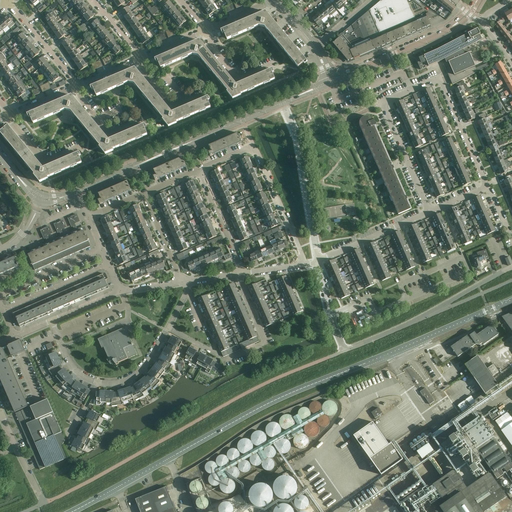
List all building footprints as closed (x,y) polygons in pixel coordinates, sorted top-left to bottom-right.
[(209,0),(202,5),(205,10),(212,5),(209,0)] [(345,6),(343,4),(339,0),(335,0),(333,2),(338,8),(339,8),(340,10),(345,6)] [(407,0),(381,0),(341,34),(336,39),(337,40),(333,44),(348,61),(430,26),(428,20),(431,19),(428,13),(426,15),(422,7),(414,1),(408,3),(407,0)] [(446,9),(451,4),(446,0),(442,6),(446,9)] [(79,12),(86,6),(82,1),(75,7),(79,12)] [(167,12),(173,6),(169,1),(162,7),(167,12)] [(212,5),(205,10),(209,16),(218,9),(214,4),(212,5)] [(325,8),(332,15),(336,12),(330,4),(325,8)] [(446,9),(451,13),(456,8),(451,4),(446,9)] [(83,17),(88,13),(90,11),(86,6),(79,12),(83,17)] [(171,17),(178,11),(173,6),(167,12),(171,17)] [(125,17),(132,12),(128,7),(121,12),(125,17)] [(321,11),(326,17),(328,15),(330,16),(331,15),(332,15),(325,8),(321,11)] [(90,11),(88,13),(83,17),(88,22),(94,16),(90,11)] [(175,22),(182,16),(178,11),(171,17),(175,22)] [(326,17),(321,11),(316,15),(321,21),(326,17)] [(46,17),(44,18),(48,24),(55,19),(57,17),(53,12),(51,13),(46,17)] [(128,23),(135,18),(132,12),(125,17),(128,23)] [(257,15),(221,31),(222,34),(224,33),(225,35),(227,40),(239,35),(243,33),(248,31),(253,29),(255,28),(259,26),(265,28),(267,31),(296,65),(296,66),(298,68),(303,63),(305,65),(307,62),(273,21),(271,19),(265,12),(257,15)] [(321,21),(316,15),(312,19),(317,25),(321,21)] [(8,16),(2,20),(8,27),(9,29),(15,24),(8,16)] [(186,21),(182,16),(175,22),(180,27),(178,28),(180,31),(186,26),(184,23),(186,21)] [(135,18),(128,23),(132,28),(139,23),(135,18)] [(59,24),(58,24),(55,19),(48,24),(52,29),(59,24)] [(90,25),(88,27),(92,32),(95,30),(101,25),(97,20),(90,25)] [(499,30),(503,27),(499,22),(495,25),(499,30)] [(55,35),(62,30),(64,28),(60,23),(58,24),(59,24),(52,29),(55,35)] [(136,33),(143,28),(139,23),(132,28),(136,33)] [(99,35),(106,30),(101,25),(95,30),(99,35)] [(502,35),(507,32),(503,27),(499,30),(502,35)] [(139,39),(146,34),(143,28),(136,33),(139,39)] [(62,30),(55,35),(59,40),(66,35),(62,30)] [(103,40),(110,35),(106,30),(99,35),(103,40)] [(434,51),(416,59),(420,70),(438,63),(442,61),(443,64),(447,73),(448,75),(452,85),(477,72),(481,70),(490,66),(490,65),(489,63),(476,68),(475,66),(469,53),(468,53),(466,48),(467,48),(470,46),(482,40),(479,35),(477,30),(476,30),(457,40),(437,50),(434,51)] [(506,40),(511,37),(507,32),(502,35),(506,40)] [(20,44),(27,38),(22,33),(21,35),(19,33),(12,39),(18,46),(20,44)] [(146,34),(139,39),(143,44),(150,39),(146,34)] [(108,45),(114,40),(110,35),(103,40),(108,45)] [(24,49),(31,43),(27,38),(20,44),(24,49)] [(66,50),(73,45),(69,39),(62,44),(66,50)] [(112,50),(118,45),(114,40),(108,45),(112,50)] [(188,45),(155,60),(156,63),(158,62),(159,64),(160,68),(161,69),(171,64),(189,56),(190,56),(193,55),(198,56),(200,59),(201,59),(218,79),(226,89),(228,91),(227,92),(233,99),(241,96),(241,95),(275,80),(272,73),(271,71),(239,85),(239,84),(237,83),(235,83),(233,84),(204,48),(205,47),(199,40),(191,44),(188,45)] [(31,43),(24,49),(28,54),(35,49),(31,43)] [(69,55),(76,50),(73,45),(66,50),(69,55)] [(118,45),(112,50),(116,55),(122,50),(118,45)] [(28,54),(26,56),(31,61),(33,59),(39,54),(35,49),(28,54)] [(73,60),(80,55),(76,50),(69,55),(73,60)] [(77,66),(84,61),(80,55),(73,60),(77,66)] [(40,68),(47,62),(42,57),(36,63),(40,68)] [(84,61),(77,66),(81,71),(88,66),(84,61)] [(44,73),(51,67),(47,62),(40,68),(44,73)] [(498,70),(504,67),(500,62),(495,65),(498,70)] [(7,66),(0,71),(4,76),(11,71),(7,66)] [(49,78),(55,73),(51,67),(44,73),(49,78)] [(501,76),(507,73),(504,67),(498,70),(501,76)] [(125,74),(93,88),(94,90),(94,91),(96,96),(111,90),(124,85),(128,83),(134,84),(137,87),(162,117),(162,118),(163,119),(162,120),(168,127),(177,123),(177,122),(211,108),(208,101),(207,99),(175,113),(174,111),(170,110),(169,111),(140,76),(141,75),(135,68),(126,72),(124,73),(125,74)] [(8,81),(15,76),(11,71),(4,76),(8,81)] [(55,73),(49,78),(53,83),(60,77),(55,73)] [(504,81),(510,78),(507,73),(501,76),(504,81)] [(15,76),(8,81),(11,87),(18,82),(21,80),(17,75),(15,76)] [(18,82),(11,87),(15,92),(22,87),(25,85),(21,80),(18,82)] [(454,89),(456,95),(469,90),(468,87),(467,88),(466,84),(465,85),(463,81),(455,85),(457,88),(454,89)] [(22,87),(15,92),(19,98),(21,96),(23,99),(25,102),(31,100),(28,95),(30,94),(25,85),(22,87)] [(423,97),(431,94),(429,88),(421,92),(423,97)] [(459,100),(466,97),(465,94),(467,93),(470,91),(469,89),(469,90),(456,95),(459,100)] [(425,102),(434,99),(431,94),(423,97),(425,102)] [(61,101),(30,115),(30,116),(30,117),(31,119),(33,124),(58,113),(61,112),(63,111),(65,110),(68,110),(69,111),(71,111),(74,115),(80,122),(99,145),(100,146),(99,147),(105,154),(114,151),(113,150),(148,135),(145,128),(144,126),(112,140),(111,139),(107,138),(106,139),(77,103),(78,103),(72,95),(63,99),(61,100),(61,101)] [(461,106),(468,102),(471,101),(474,100),(473,98),(470,99),(469,99),(467,100),(466,97),(459,100),(461,106)] [(434,99),(425,102),(427,107),(436,104),(434,99)] [(398,109),(406,105),(404,100),(395,103),(398,109)] [(463,111),(470,108),(468,102),(461,106),(463,111)] [(430,112),(438,109),(436,104),(427,107),(430,112)] [(400,113),(408,110),(406,105),(398,109),(400,113)] [(466,116),(473,113),(470,108),(463,111),(466,116)] [(432,117),(440,114),(438,109),(430,112),(432,117)] [(402,118),(410,115),(408,110),(400,113),(402,118)] [(473,113),(466,116),(468,121),(475,118),(473,113)] [(434,122),(442,118),(440,114),(432,117),(434,122)] [(404,123),(413,120),(410,115),(402,118),(404,123)] [(359,126),(398,215),(410,209),(406,200),(407,199),(406,196),(405,197),(393,169),(394,169),(393,166),(391,166),(374,126),(376,125),(374,120),(373,121),(372,120),(372,119),(371,118),(370,118),(369,117),(368,117),(367,117),(365,117),(364,117),(363,117),(362,118),(361,119),(360,120),(360,121),(359,122),(359,124),(359,125),(359,126)] [(481,121),(478,122),(481,127),(487,124),(490,123),(493,122),(492,120),(489,121),(490,120),(489,117),(488,117),(485,119),(481,121)] [(436,127),(445,123),(442,118),(434,122),(436,127)] [(406,128),(415,125),(413,120),(404,123),(406,128)] [(438,132),(447,128),(445,123),(436,127),(438,132)] [(408,133),(417,130),(415,125),(406,128),(408,133)] [(4,129),(0,132),(30,169),(31,169),(35,175),(34,175),(34,176),(40,182),(48,179),(48,178),(82,163),(79,157),(78,154),(46,168),(46,167),(42,166),(41,167),(7,127),(5,128),(4,129)] [(447,128),(438,132),(440,137),(449,134),(447,128)] [(411,138),(419,135),(417,130),(408,133),(411,138)] [(208,146),(211,151),(208,152),(210,157),(215,155),(215,154),(241,142),(237,133),(208,146)] [(413,143),(421,139),(419,135),(411,138),(413,143)] [(487,143),(494,140),(492,135),(485,137),(487,143)] [(445,147),(453,143),(451,138),(442,142),(445,147)] [(421,139),(413,143),(415,148),(423,145),(423,144),(426,143),(424,139),(421,140),(421,139)] [(447,152),(455,148),(453,143),(445,147),(447,152)] [(496,145),(489,148),(492,153),(499,151),(496,145)] [(449,157),(458,153),(455,148),(447,152),(449,157)] [(419,158),(428,154),(425,149),(417,153),(419,158)] [(494,159),(501,156),(500,154),(502,153),(500,150),(499,151),(492,153),(494,159)] [(451,162),(460,158),(458,153),(449,157),(451,162)] [(428,154),(419,158),(421,163),(430,159),(428,154)] [(501,156),(494,159),(496,164),(503,161),(504,161),(502,155),(501,156)] [(244,156),(238,158),(241,163),(243,166),(251,162),(249,158),(248,159),(247,157),(245,158),(244,156)] [(153,170),(154,170),(156,175),(153,176),(155,181),(160,179),(160,178),(186,166),(182,157),(153,170)] [(453,167),(462,163),(460,158),(451,162),(453,167)] [(423,168),(432,164),(430,159),(421,163),(423,168)] [(503,161),(496,164),(499,169),(511,164),(510,162),(508,163),(507,160),(504,161),(503,161)] [(251,162),(243,166),(244,169),(245,168),(246,171),(252,168),(252,166),(253,166),(251,162)] [(456,172),(464,168),(462,163),(453,167),(456,172)] [(426,173),(434,169),(432,164),(423,168),(426,173)] [(511,165),(511,164),(499,169),(501,175),(508,172),(506,169),(509,168),(509,167),(511,165)] [(252,168),(246,171),(247,173),(246,174),(247,177),(256,173),(254,169),(253,170),(252,168)] [(458,177),(466,173),(464,168),(456,172),(458,177)] [(428,178),(436,174),(434,169),(426,173),(428,178)] [(212,174),(211,175),(213,179),(214,178),(221,175),(220,172),(219,172),(218,170),(211,172),(212,174)] [(256,173),(247,177),(249,180),(249,179),(251,182),(257,179),(256,177),(257,177),(256,173)] [(460,182),(468,178),(466,173),(458,177),(460,182)] [(436,174),(428,178),(430,183),(439,179),(436,174)] [(214,178),(213,179),(214,182),(215,182),(216,184),(223,181),(222,178),(223,178),(221,175),(214,178)] [(468,178),(460,182),(462,187),(471,183),(468,178)] [(257,179),(251,182),(252,184),(251,185),(252,188),(261,184),(259,180),(258,181),(257,179)] [(432,188),(441,184),(439,179),(430,183),(432,188)] [(127,181),(98,194),(100,199),(98,200),(100,205),(105,203),(104,202),(131,190),(127,181)] [(185,184),(187,190),(196,186),(194,182),(193,183),(193,181),(190,181),(185,184)] [(217,185),(216,186),(218,190),(226,186),(225,183),(224,183),(223,181),(216,184),(217,185)] [(261,184),(252,188),(254,191),(255,193),(262,190),(261,188),(262,188),(261,184)] [(434,193),(443,189),(441,184),(432,188),(434,193)] [(196,186),(187,190),(189,195),(190,195),(197,192),(197,190),(198,190),(196,186)] [(226,186),(218,190),(219,193),(220,193),(221,195),(228,192),(227,189),(226,186)] [(443,189),(434,193),(437,198),(445,194),(443,189)] [(189,202),(192,201),(201,197),(199,193),(198,194),(197,192),(190,195),(189,195),(186,196),(189,202)] [(222,197),(221,197),(222,201),(231,197),(230,194),(229,194),(228,192),(221,195),(222,197)] [(263,192),(256,195),(257,197),(257,198),(258,201),(266,197),(265,194),(264,194),(263,192)] [(164,193),(156,196),(157,198),(156,199),(158,202),(167,199),(164,193)] [(473,205),(482,201),(479,196),(471,200),(473,205)] [(194,206),(202,203),(201,201),(202,201),(201,197),(192,201),(194,206)] [(231,197),(222,201),(224,204),(225,204),(226,206),(233,203),(232,201),(232,200),(231,197)] [(266,197),(258,201),(259,204),(260,204),(261,206),(268,203),(267,201),(268,201),(266,197)] [(161,208),(169,204),(167,199),(158,202),(159,206),(160,206),(161,208)] [(482,201),(473,205),(475,210),(484,206),(482,201)] [(197,212),(206,208),(204,204),(203,205),(202,203),(194,206),(197,212)] [(268,203),(261,206),(262,209),(261,209),(263,212),(271,208),(269,205),(268,203)] [(163,213),(171,210),(169,204),(161,208),(162,209),(161,210),(163,213)] [(132,214),(141,210),(139,206),(138,207),(137,205),(132,207),(129,208),(132,214)] [(228,210),(227,210),(228,214),(237,210),(235,207),(234,207),(233,205),(227,208),(228,210)] [(450,215),(459,211),(456,206),(448,210),(450,215)] [(484,206),(475,210),(478,215),(486,211),(484,206)] [(199,217),(207,214),(206,212),(207,212),(206,208),(197,212),(199,217)] [(271,208),(263,212),(264,215),(265,215),(266,217),(273,214),(272,212),(273,212),(271,208)] [(134,219),(142,216),(141,214),(142,213),(141,210),(132,214),(134,219)] [(166,219),(174,215),(171,210),(163,213),(164,217),(165,217),(166,219)] [(237,210),(228,214),(230,218),(231,217),(232,219),(238,216),(237,214),(238,213),(237,210)] [(452,220),(461,216),(459,211),(450,215),(452,220)] [(486,211),(478,215),(480,220),(488,216),(486,211)] [(434,222),(442,219),(440,213),(431,217),(434,222)] [(73,226),(75,230),(77,230),(74,224),(80,221),(77,214),(68,218),(72,227),(73,226)] [(202,223),(210,219),(209,215),(208,216),(207,214),(199,217),(202,223)] [(273,214),(266,217),(267,220),(266,220),(268,223),(276,219),(274,216),(273,216),(273,214)] [(167,225),(176,221),(174,215),(166,219),(167,220),(166,221),(167,225)] [(142,216),(134,219),(137,225),(146,221),(144,217),(143,218),(142,216)] [(232,221),(231,221),(233,225),(241,222),(241,221),(240,218),(239,218),(238,216),(232,219),(232,221)] [(455,225),(463,221),(461,216),(452,220),(455,225)] [(482,225),(490,221),(488,216),(480,220),(482,225)] [(103,226),(111,223),(109,217),(107,218),(101,220),(102,222),(101,223),(103,226)] [(204,228),(212,225),(211,223),(212,223),(210,219),(202,223),(204,228)] [(276,219),(268,223),(269,226),(270,226),(271,228),(277,225),(277,223),(276,219)] [(442,219),(434,222),(436,227),(444,224),(442,219)] [(60,232),(61,236),(63,236),(61,230),(66,227),(63,220),(54,224),(58,233),(60,232)] [(139,230),(147,227),(146,225),(147,225),(146,221),(137,225),(139,230)] [(171,230),(178,226),(176,221),(167,225),(169,228),(170,228),(171,230)] [(241,222),(233,225),(235,229),(236,228),(236,230),(243,227),(242,225),(243,224),(241,221),(241,222)] [(457,230),(465,226),(463,221),(455,225),(457,230)] [(484,230),(493,226),(490,221),(482,225),(484,230)] [(106,231),(114,228),(111,223),(103,226),(104,230),(105,230),(106,231)] [(410,232),(419,228),(417,224),(408,227),(410,232)] [(438,232),(446,229),(444,224),(436,227),(438,232)] [(206,234),(215,230),(214,226),(213,227),(212,225),(204,228),(206,234)] [(46,238),(48,242),(50,241),(47,236),(52,233),(49,226),(40,230),(44,239),(46,238)] [(172,236),(181,232),(178,226),(171,230),(171,232),(172,236)] [(459,235),(467,231),(465,226),(457,230),(459,235)] [(493,226),(484,230),(486,235),(495,231),(493,226)] [(142,236),(150,232),(149,228),(148,229),(147,227),(139,230),(142,236)] [(237,232),(236,232),(238,236),(245,233),(246,232),(245,229),(244,230),(243,227),(236,230),(237,232)] [(107,237),(116,234),(114,228),(106,231),(107,233),(106,234),(107,237)] [(412,237),(420,233),(419,228),(410,232),(412,237)] [(440,237),(448,234),(446,229),(438,232),(440,237)] [(84,230),(28,254),(28,256),(30,260),(29,261),(31,265),(32,264),(35,270),(35,271),(35,270),(90,247),(91,246),(88,240),(89,239),(87,235),(86,236),(84,231),(84,230)] [(215,230),(206,234),(209,240),(217,236),(216,234),(217,234),(215,230)] [(392,240),(401,236),(399,231),(390,235),(392,240)] [(461,240),(469,236),(467,231),(459,235),(461,240)] [(144,241),(152,238),(151,236),(152,236),(150,232),(142,236),(144,241)] [(175,241),(183,237),(181,232),(172,236),(174,239),(175,239),(175,241)] [(245,233),(238,236),(239,240),(240,239),(241,241),(248,238),(247,236),(248,235),(246,232),(245,233)] [(413,241),(422,237),(420,233),(412,237),(413,241)] [(111,243),(119,239),(116,234),(107,237),(109,241),(110,241),(111,243)] [(442,242),(451,239),(448,234),(440,237),(442,242)] [(394,244),(403,240),(401,236),(392,240),(394,244)] [(469,236),(461,240),(463,245),(472,241),(469,236)] [(177,247),(186,243),(183,237),(175,241),(176,243),(175,243),(177,247)] [(415,245),(424,241),(422,237),(413,241),(415,245)] [(146,247),(155,243),(153,239),(153,240),(152,238),(144,241),(146,247)] [(112,248),(121,245),(119,239),(111,243),(112,244),(111,245),(112,248)] [(442,242),(443,245),(444,247),(453,244),(451,239),(442,242)] [(282,240),(276,242),(280,251),(284,249),(283,248),(285,247),(282,241),(282,240)] [(396,248),(405,245),(403,240),(394,244),(396,248)] [(369,250),(378,246),(376,241),(367,245),(369,250)] [(417,250),(426,246),(424,241),(415,245),(417,250)] [(271,246),(274,252),(276,251),(276,252),(280,251),(276,242),(273,244),(274,244),(271,246)] [(155,243),(146,247),(149,253),(157,249),(156,247),(157,247),(155,243)] [(186,243),(177,247),(178,250),(179,250),(180,252),(188,249),(186,243)] [(453,244),(444,247),(447,252),(455,249),(453,244)] [(115,254),(123,250),(121,245),(112,248),(114,252),(115,252),(115,254)] [(260,250),(263,257),(265,256),(265,257),(269,256),(266,248),(266,247),(265,245),(261,246),(262,247),(259,248),(260,250)] [(398,253),(407,249),(405,245),(396,248),(398,253)] [(274,252),(271,246),(269,247),(269,246),(266,247),(266,248),(269,256),(273,254),(272,253),(274,252)] [(378,246),(369,250),(370,254),(380,250),(378,246)] [(419,254),(428,250),(426,246),(417,250),(419,254)] [(215,251),(218,259),(222,258),(222,257),(223,256),(224,256),(220,248),(215,251)] [(116,255),(115,256),(117,260),(126,256),(124,253),(127,252),(126,249),(123,250),(115,254),(116,255)] [(351,257),(360,254),(358,249),(349,253),(351,257)] [(400,257),(409,253),(407,249),(398,253),(400,257)] [(176,255),(178,260),(184,257),(184,256),(190,253),(189,252),(188,250),(176,255)] [(263,257),(260,250),(258,251),(257,251),(254,252),(258,260),(262,259),(261,258),(263,257)] [(380,250),(370,254),(372,259),(381,255),(380,250)] [(421,259),(430,255),(428,250),(419,254),(421,259)] [(488,259),(485,250),(476,253),(477,255),(472,257),(476,268),(478,269),(480,268),(480,267),(481,267),(480,262),(485,261),(485,260),(488,259)] [(218,259),(215,251),(209,253),(212,261),(214,260),(215,261),(218,259)] [(252,254),(249,255),(252,262),(254,261),(254,262),(258,260),(254,252),(251,253),(252,254)] [(212,261),(209,253),(204,255),(207,264),(211,263),(211,262),(212,261)] [(402,262),(411,258),(409,253),(400,257),(402,262)] [(360,254),(351,257),(353,262),(362,258),(360,254)] [(207,264),(204,255),(198,258),(201,266),(203,265),(204,266),(207,264)] [(381,255),(372,259),(374,263),(383,259),(381,255)] [(430,255),(421,259),(423,263),(432,259),(430,255)] [(126,256),(117,260),(119,263),(120,265),(128,262),(126,256)] [(0,274),(19,267),(15,257),(0,263),(0,274)] [(201,266),(198,258),(192,260),(196,269),(200,267),(201,266)] [(362,258),(353,262),(355,266),(364,262),(362,258)] [(404,266),(413,262),(411,258),(402,262),(404,266)] [(156,262),(160,270),(164,268),(165,267),(162,259),(156,262)] [(328,268),(337,264),(335,259),(326,263),(328,268)] [(383,259),(374,263),(376,268),(385,264),(383,259)] [(196,269),(192,260),(187,263),(190,271),(192,270),(192,271),(196,269)] [(160,270),(156,262),(151,264),(154,272),(156,271),(157,272),(160,270)] [(364,262),(355,266),(357,271),(366,267),(364,262)] [(413,262),(404,266),(406,271),(415,267),(413,262)] [(154,272),(151,264),(145,266),(149,275),(153,273),(152,272),(154,272)] [(337,264),(328,268),(330,272),(339,268),(337,264)] [(385,264),(376,268),(378,272),(387,268),(385,264)] [(149,275),(145,266),(140,269),(143,276),(145,276),(145,277),(149,275)] [(366,267),(357,271),(359,275),(368,271),(366,267)] [(339,268),(330,272),(331,277),(341,273),(339,268)] [(387,268),(378,272),(380,276),(389,273),(387,268)] [(143,276),(140,269),(134,271),(138,280),(142,278),(141,277),(143,276)] [(138,280),(134,271),(128,273),(132,281),(134,280),(134,281),(138,280)] [(368,271),(359,275),(360,276),(361,279),(361,280),(370,276),(370,275),(368,271)] [(105,273),(11,314),(14,320),(16,319),(20,327),(109,288),(105,280),(108,279),(105,273)] [(341,273),(331,277),(333,281),(342,277),(341,273)] [(389,273),(380,276),(382,281),(391,277),(389,273)] [(277,280),(279,284),(288,280),(286,276),(277,280)] [(342,277),(333,281),(335,285),(344,282),(342,277)] [(281,289),(290,285),(288,280),(279,284),(281,289)] [(363,284),(365,289),(374,285),(372,280),(363,284)] [(344,282),(335,285),(337,290),(346,286),(344,282)] [(224,287),(226,292),(235,288),(233,283),(224,287)] [(259,287),(257,283),(248,287),(250,291),(259,287)] [(283,293),(292,289),(290,285),(281,289),(283,293)] [(346,286),(337,290),(339,294),(348,290),(346,286)] [(259,287),(250,291),(252,296),(261,292),(259,287)] [(235,288),(226,292),(228,296),(237,292),(235,288)] [(285,298),(294,294),(292,289),(283,293),(285,298)] [(348,290),(339,294),(341,299),(350,295),(348,290)] [(237,292),(228,296),(230,301),(239,297),(237,292)] [(261,292),(252,296),(254,300),(263,296),(261,292)] [(286,302),(295,298),(294,294),(285,298),(286,302)] [(200,303),(209,299),(207,295),(198,299),(200,303)] [(263,296),(254,300),(256,305),(265,301),(263,296)] [(239,297),(230,301),(232,305),(241,301),(239,297)] [(288,306),(297,303),(295,298),(286,302),(288,306)] [(209,299),(200,303),(202,308),(211,304),(213,303),(212,301),(211,299),(209,300),(209,299)] [(241,301),(232,305),(234,309),(243,305),(241,301)] [(265,301),(256,305),(258,309),(267,305),(265,301)] [(211,304),(202,308),(204,312),(213,308),(215,307),(213,303),(211,304)] [(290,311),(299,307),(297,303),(288,306),(290,311)] [(243,305),(234,309),(236,314),(245,310),(243,305)] [(267,305),(258,309),(260,314),(269,310),(267,305)] [(299,307),(290,311),(292,316),(301,312),(299,307)] [(213,308),(204,312),(206,316),(215,313),(213,308)] [(245,310),(236,314),(238,318),(247,314),(245,310)] [(269,310),(260,314),(262,318),(271,314),(269,310)] [(511,312),(501,317),(511,331),(511,312)] [(215,313),(206,316),(207,321),(217,317),(215,313)] [(247,314),(238,318),(240,323),(249,319),(247,314)] [(271,314),(262,318),(264,322),(273,318),(271,314)] [(217,317),(207,321),(209,325),(218,321),(217,317)] [(273,318),(264,322),(266,327),(267,327),(275,323),(273,318)] [(249,319),(240,323),(241,327),(251,323),(249,319)] [(218,321),(209,325),(211,330),(220,326),(218,321)] [(251,323),(241,327),(243,331),(252,327),(251,323)] [(457,357),(475,344),(480,345),(482,344),(483,345),(498,335),(491,325),(476,335),(474,332),(469,336),(469,334),(450,347),(457,357)] [(220,326),(211,330),(213,334),(222,330),(220,326)] [(104,348),(109,359),(107,360),(110,364),(114,363),(116,365),(119,364),(118,363),(137,355),(125,327),(111,333),(98,339),(102,348),(104,348)] [(252,327),(243,331),(245,336),(254,332),(252,327)] [(222,330),(213,334),(215,338),(224,335),(222,330)] [(254,332),(245,336),(247,340),(249,340),(253,338),(256,337),(254,332)] [(224,335),(215,338),(217,343),(226,339),(224,335)] [(169,346),(180,352),(182,349),(179,347),(182,343),(182,342),(182,341),(182,340),(181,339),(180,339),(179,339),(178,339),(177,340),(173,337),(171,340),(170,340),(170,339),(169,339),(168,342),(170,342),(170,343),(171,343),(169,346)] [(226,339),(217,343),(219,347),(228,343),(226,339)] [(18,342),(0,349),(0,378),(15,412),(28,406),(27,406),(6,359),(20,353),(22,353),(25,351),(21,341),(18,342)] [(228,343),(219,347),(221,352),(225,350),(228,349),(230,348),(228,343)] [(163,354),(173,359),(175,354),(178,356),(180,352),(169,346),(168,349),(166,349),(165,348),(163,350),(164,350),(165,351),(163,354)] [(192,365),(198,354),(195,353),(196,351),(196,350),(197,350),(194,349),(194,350),(190,348),(190,349),(185,358),(190,361),(189,363),(192,365)] [(48,363),(58,359),(57,356),(58,355),(59,355),(58,353),(57,353),(56,354),(55,354),(53,351),(42,355),(44,359),(46,358),(48,363)] [(198,354),(192,365),(196,367),(197,364),(202,367),(207,358),(204,356),(205,355),(205,354),(203,353),(202,353),(203,353),(202,355),(201,356),(198,354)] [(160,362),(170,369),(172,365),(170,364),(173,359),(163,354),(162,357),(160,356),(159,358),(161,359),(162,360),(160,362)] [(464,365),(469,372),(485,394),(498,385),(477,356),(464,365)] [(207,358),(202,367),(206,370),(205,371),(209,374),(211,370),(215,372),(219,366),(211,362),(213,359),(211,357),(210,358),(211,358),(210,359),(207,358)] [(51,374),(61,368),(59,365),(61,364),(62,364),(61,361),(61,362),(60,362),(58,359),(48,363),(51,368),(48,369),(51,374)] [(170,369),(160,362),(158,365),(157,364),(156,364),(156,363),(155,363),(154,365),(154,366),(154,365),(155,366),(153,369),(162,376),(165,371),(167,373),(170,369)] [(498,372),(493,364),(488,368),(493,376),(498,372)] [(61,368),(51,374),(54,379),(56,377),(60,381),(68,374),(66,372),(67,371),(65,368),(65,369),(64,370),(63,371),(61,368)] [(162,376),(153,369),(151,372),(150,371),(150,370),(148,373),(149,373),(150,374),(151,375),(148,377),(157,385),(160,382),(159,380),(162,376)] [(66,391),(73,382),(71,380),(72,379),(72,378),(73,377),(73,378),(73,377),(71,375),(71,376),(70,377),(68,374),(60,381),(63,385),(62,387),(66,391)] [(157,385),(148,377),(146,379),(145,378),(144,377),(142,378),(142,379),(143,380),(141,382),(147,390),(151,387),(153,389),(157,385)] [(76,395),(82,386),(79,384),(80,382),(80,383),(80,382),(78,381),(77,381),(78,381),(77,383),(76,384),(73,382),(66,391),(70,394),(72,392),(76,395)] [(147,390),(141,382),(138,384),(137,383),(137,382),(135,384),(136,385),(136,386),(137,387),(134,388),(139,399),(144,396),(143,394),(147,390)] [(82,386),(76,395),(81,397),(80,400),(83,402),(89,392),(86,390),(87,389),(87,388),(88,387),(86,386),(85,386),(86,386),(85,387),(82,386)] [(125,390),(128,400),(133,399),(134,401),(139,399),(134,388),(131,390),(130,388),(130,387),(127,387),(127,388),(128,389),(125,390)] [(423,397),(424,396),(430,405),(434,401),(425,388),(423,390),(420,392),(423,397)] [(128,400),(125,390),(121,391),(121,390),(121,389),(118,390),(118,391),(119,390),(119,392),(119,393),(116,394),(117,406),(123,405),(123,402),(128,400)] [(106,403),(107,392),(103,392),(103,391),(104,391),(104,390),(101,390),(101,392),(101,393),(97,393),(97,394),(97,399),(95,399),(94,400),(94,404),(95,405),(97,405),(101,405),(101,403),(106,403)] [(117,406),(116,394),(113,394),(113,393),(113,391),(110,391),(110,393),(107,392),(106,403),(111,403),(112,406),(117,406)] [(471,396),(457,406),(462,412),(475,403),(471,396)] [(62,446),(65,441),(61,433),(62,432),(48,400),(15,413),(38,466),(40,470),(45,468),(65,460),(65,459),(67,458),(62,446)] [(309,407),(309,409),(310,410),(311,412),(312,413),(313,414),(315,414),(317,414),(318,413),(319,412),(321,411),(321,409),(322,408),(321,406),(321,405),(320,403),(319,402),(317,402),(316,401),(314,401),(312,402),(311,403),(310,404),(309,406),(309,407)] [(322,408),(322,410),(323,412),(324,414),(325,415),(327,416),(329,416),(331,416),(333,415),(335,414),(336,413),(337,411),(337,409),(337,407),(337,405),(335,403),(334,402),(332,401),(330,401),(328,401),(326,402),(324,403),(323,404),(322,406),(322,408)] [(298,414),(298,415),(299,417),(300,418),(301,419),(302,420),(304,420),(306,420),(307,419),(309,418),(310,417),(310,416),(311,414),(310,412),(310,411),(309,410),(308,409),(306,408),(305,408),(303,408),(301,408),(300,409),(299,410),(298,412),(298,414)] [(371,413),(376,420),(383,415),(378,408),(371,413)] [(489,416),(492,421),(500,415),(495,408),(488,413),(490,415),(489,416)] [(88,421),(98,427),(100,423),(98,422),(100,418),(100,417),(91,412),(89,415),(88,415),(88,414),(86,417),(87,417),(88,417),(89,418),(88,421)] [(501,430),(511,422),(511,418),(507,412),(495,421),(501,430)] [(279,422),(280,424),(280,426),(281,428),(283,429),(285,430),(287,430),(289,430),(291,429),(292,428),(294,427),(295,425),(295,423),(295,421),(294,419),(293,417),(291,416),(289,415),(288,415),(285,415),(284,415),(282,417),(281,418),(280,420),(279,422)] [(317,421),(317,422),(317,424),(318,425),(320,426),(321,427),(323,427),(324,427),(326,427),(327,426),(328,424),(329,423),(329,421),(329,420),(329,418),(328,417),(326,416),(325,415),(323,415),(322,415),(320,415),(319,416),(318,418),(317,419),(317,421)] [(481,475),(478,470),(474,465),(479,462),(475,456),(479,454),(497,479),(504,474),(501,470),(504,468),(507,472),(511,468),(511,464),(511,463),(503,452),(507,450),(500,440),(496,442),(484,424),(487,422),(482,415),(448,439),(465,463),(473,473),(476,478),(481,475)] [(82,429),(92,434),(94,429),(96,430),(98,427),(88,421),(86,424),(85,423),(85,424),(83,423),(82,425),(84,426),(82,429)] [(304,430),(304,432),(305,434),(306,435),(308,437),(309,437),(311,438),(313,438),(315,437),(317,436),(318,434),(319,432),(320,430),(319,428),(319,426),(318,425),(316,423),(314,423),(312,422),(310,422),(308,423),(307,424),(305,426),(304,428),(304,430)] [(389,445),(373,422),(353,436),(381,475),(403,460),(391,443),(389,445)] [(266,430),(266,432),(267,434),(268,436),(269,437),(271,438),(273,438),(275,438),(277,437),(279,436),(280,434),(281,433),(281,431),(281,429),(280,427),(279,425),(278,424),(276,423),(274,423),(272,423),(270,423),(268,425),(267,426),(266,428),(266,430)] [(88,442),(89,443),(91,440),(89,438),(92,434),(82,429),(80,432),(79,431),(78,433),(79,434),(81,435),(79,438),(88,442)] [(251,438),(251,440),(252,442),(253,444),(255,445),(257,446),(259,446),(261,446),(262,445),(264,444),(265,443),(266,441),(267,439),(266,437),(266,435),(265,433),(263,432),(261,431),(259,431),(257,431),(255,432),(254,433),(252,434),(251,436),(251,438)] [(293,441),(294,443),(294,445),(295,447),(297,448),(299,449),(301,449),(303,449),(305,448),(306,447),(308,446),(309,444),(309,442),(309,440),(308,438),(307,436),(305,435),(304,434),(302,434),(299,434),(298,435),(296,436),(295,437),(294,439),(293,441)] [(89,443),(88,442),(79,438),(77,441),(76,440),(75,439),(73,442),(74,441),(75,442),(73,446),(74,446),(78,448),(78,449),(78,450),(78,451),(79,451),(80,452),(81,451),(82,451),(82,450),(83,450),(85,446),(88,447),(89,443)] [(237,446),(237,448),(238,450),(239,452),(241,453),(243,454),(245,454),(247,454),(249,454),(250,452),(252,451),(252,449),(253,447),(253,445),(252,443),(251,442),(249,440),(247,439),(245,439),(243,439),(241,440),(240,441),(238,443),(238,444),(237,446)] [(275,446),(275,448),(276,450),(277,452),(279,453),(281,454),(283,454),(285,454),(286,453),(288,452),(289,451),(290,449),(291,447),(291,445),(290,443),(289,441),(287,440),(285,439),(283,439),(281,439),(279,439),(278,441),(276,442),(275,444),(275,446)] [(428,444),(417,452),(422,460),(433,451),(428,444)] [(456,456),(449,445),(445,449),(452,459),(456,456)] [(264,452),(264,453),(265,455),(266,456),(267,457),(268,458),(270,458),(272,458),(273,457),(274,457),(275,455),(276,454),(276,452),(276,451),(276,449),(275,448),(273,447),(272,447),(271,446),(269,446),(268,447),(266,448),(265,449),(265,450),(264,452)] [(227,455),(227,457),(228,458),(229,460),(230,461),(232,461),(233,462),(235,461),(236,461),(238,460),(239,459),(240,457),(240,456),(240,454),(239,452),(238,451),(237,450),(235,449),(234,449),(232,449),(231,450),(229,451),(228,452),(227,453),(227,455)] [(250,460),(250,462),(250,463),(251,464),(252,465),(254,466),(255,466),(257,466),(258,466),(260,465),(261,464),(261,462),(262,461),(261,459),(261,458),(260,456),(259,455),(257,455),(256,455),(254,455),(253,455),(252,456),(251,457),(250,459),(250,460)] [(216,462),(216,463),(217,465),(218,466),(219,467),(220,468),(222,468),(224,468),(225,467),(227,466),(228,465),(228,464),(229,462),(228,460),(228,459),(227,458),(226,457),(224,456),(223,456),(221,456),(219,456),(218,457),(217,458),(216,460),(216,462)] [(261,464),(261,466),(262,467),(263,469),(264,470),(266,470),(267,471),(269,471),(271,470),(272,469),(273,468),(274,466),(274,465),(274,463),(273,462),(272,460),(271,459),(270,458),(268,458),(266,458),(265,459),(263,460),(262,461),(262,463),(261,464)] [(430,461),(442,478),(432,485),(442,499),(447,495),(450,499),(439,507),(434,510),(435,511),(484,511),(506,497),(489,473),(467,488),(463,483),(464,483),(454,470),(444,476),(433,459),(430,461)] [(238,466),(238,468),(239,470),(240,471),(241,472),(242,473),(244,473),(246,473),(247,472),(248,471),(250,470),(250,469),(251,467),(250,465),(250,464),(249,462),(248,461),(246,461),(244,460),(243,461),(241,461),(240,462),(239,463),(238,465),(238,466)] [(205,468),(205,469),(205,471),(206,472),(208,473),(209,474),(211,474),(212,474),(214,474),(215,473),(216,471),(217,470),(217,468),(217,467),(217,465),(216,464),(214,463),(213,462),(211,462),(210,462),(208,462),(207,463),(206,465),(205,466),(205,468)] [(227,473),(227,474),(227,476),(228,477),(229,478),(231,479),(233,479),(234,479),(236,479),(237,478),(238,476),(239,475),(239,473),(239,472),(238,470),(238,469),(236,468),(235,467),(233,467),(232,467),(230,467),(229,468),(228,470),(227,471),(227,473)] [(208,480),(208,482),(209,483),(210,485),(211,486),(212,487),(214,487),(216,487),(217,486),(219,485),(220,484),(220,482),(221,481),(220,479),(220,478),(219,476),(218,475),(216,475),(215,474),(213,474),(211,475),(210,476),(209,477),(208,479),(208,480)] [(274,488),(274,491),(275,494),(277,497),(280,499),(282,500),(286,500),(289,500),(292,499),(294,497),(296,495),(298,492),(298,489),(298,486),(297,483),(295,480),(293,478),(290,477),(287,476),(283,477),(281,478),(278,480),(276,482),(275,485),(274,488)] [(220,486),(220,488),(221,490),(222,492),(223,493),(225,494),(227,494),(229,494),(231,493),(233,492),(234,491),(235,489),(235,487),(235,485),(234,483),(233,481),(232,480),(230,479),(228,479),(226,479),(224,479),(222,481),(221,482),(220,484),(220,486)] [(190,487),(190,489),(190,490),(191,492),(192,493),(194,493),(195,494),(197,494),(198,493),(200,492),(201,491),(201,490),(202,488),(201,487),(201,485),(200,484),(199,483),(197,482),(196,482),(194,482),(193,483),(192,483),(191,485),(190,486),(190,487)] [(249,495),(249,498),(251,501),(252,504),(255,506),(258,507),(261,508),(264,508),(267,507),(269,505),(271,502),(273,499),(273,496),(273,493),(272,490),(270,488),(268,486),(265,484),(262,484),(259,484),(256,485),(253,487),(251,489),(250,492),(249,495)] [(155,504),(170,497),(169,493),(170,493),(167,486),(160,489),(151,493),(155,504)] [(155,504),(151,493),(142,497),(141,496),(134,499),(137,506),(138,506),(140,510),(155,504)] [(170,497),(155,504),(158,511),(162,511),(175,507),(173,501),(172,502),(170,497)] [(197,504),(197,506),(197,507),(198,508),(199,509),(201,510),(202,510),(204,510),(205,510),(206,509),(207,508),(208,506),(208,505),(208,503),(208,502),(207,500),(206,499),(204,499),(203,498),(201,499),(200,499),(198,500),(197,501),(197,503),(197,504)] [(297,507),(297,508),(297,510),(299,511),(298,511),(308,511),(310,511),(311,509),(311,507),(311,505),(310,504),(309,502),(308,501),(306,500),(304,500),(302,500),(301,500),(299,501),(298,503),(297,505),(297,507)] [(219,509),(220,511),(219,511),(233,511),(234,511),(234,510),(234,508),(233,506),(232,505),(231,504),(229,503),(227,502),(225,503),(223,503),(222,504),(221,506),(220,508),(219,509)]
